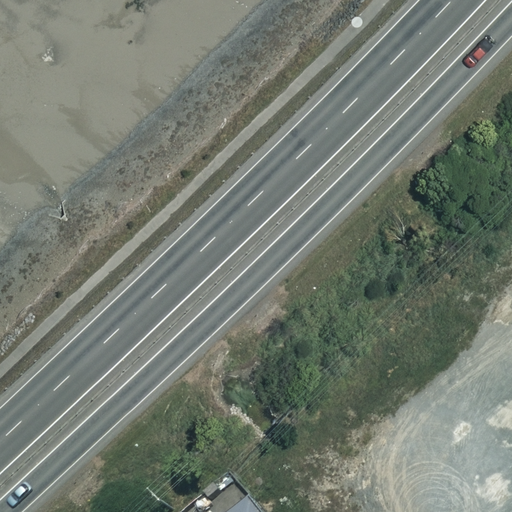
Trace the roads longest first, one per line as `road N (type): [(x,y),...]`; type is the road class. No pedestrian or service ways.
road 1 (trunk): [(511,17),(341,194),(1,511)]
road 2 (trunk): [(0,441),(449,0)]
